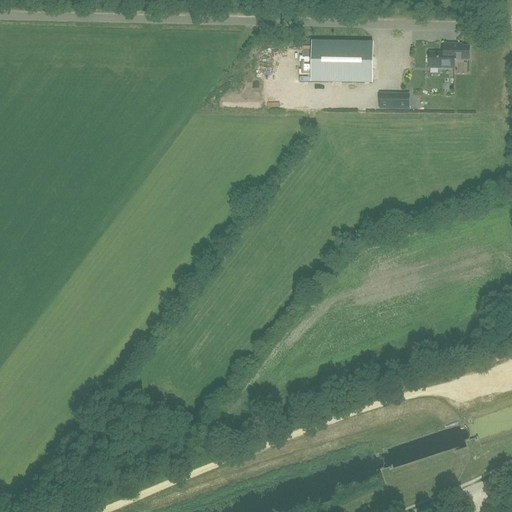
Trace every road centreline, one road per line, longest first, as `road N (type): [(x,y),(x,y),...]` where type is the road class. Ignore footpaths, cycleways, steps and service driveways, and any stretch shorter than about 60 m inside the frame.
road 1 (unclassified): [(511,26),(0,16)]
road 2 (track): [(511,370),(403,396),(104,511)]
